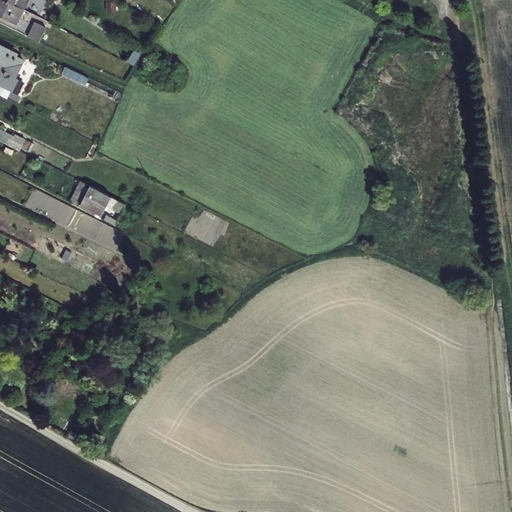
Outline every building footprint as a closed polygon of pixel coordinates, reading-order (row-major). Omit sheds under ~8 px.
[(23,9),(5,0),(0,0),(0,14),(16,23),(23,9)] [(5,0),(23,9),(28,0),(5,0)] [(46,27),(34,22),(28,36),(39,41),(46,27)] [(17,53),(0,44),(0,82),(18,92),(22,82),(15,78),(24,61),(15,57),(17,53)] [(128,63),(135,66),(141,54),(133,51),(128,63)] [(86,77),(66,67),(62,75),(83,84),(86,77)] [(0,128),(0,140),(20,150),(25,138),(15,134),(14,136),(0,128)] [(408,184),(410,146),(398,145),(397,184),(408,184)] [(114,209),(119,201),(90,185),(80,204),(101,215),(106,205),(114,209)] [(126,204),(119,201),(114,209),(121,213),(126,204)] [(82,213),(74,232),(97,242),(105,223),(82,213)]
